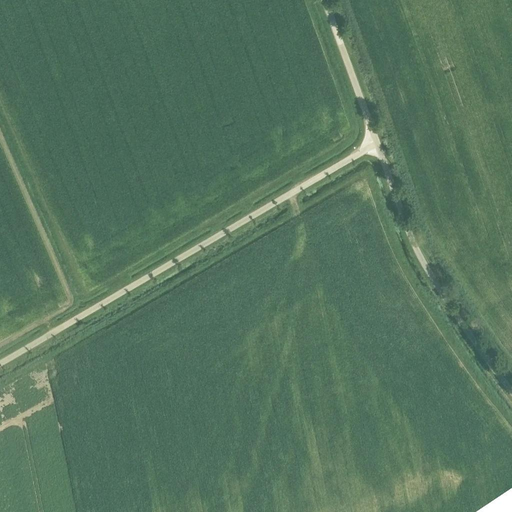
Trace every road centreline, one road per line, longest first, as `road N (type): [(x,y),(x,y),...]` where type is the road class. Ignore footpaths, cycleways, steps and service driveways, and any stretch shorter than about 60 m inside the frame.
road 1 (unclassified): [(0,362),(374,141)]
road 2 (unclassified): [(374,141),(417,251),(511,392)]
road 3 (unclassified): [(323,0),(374,141)]
